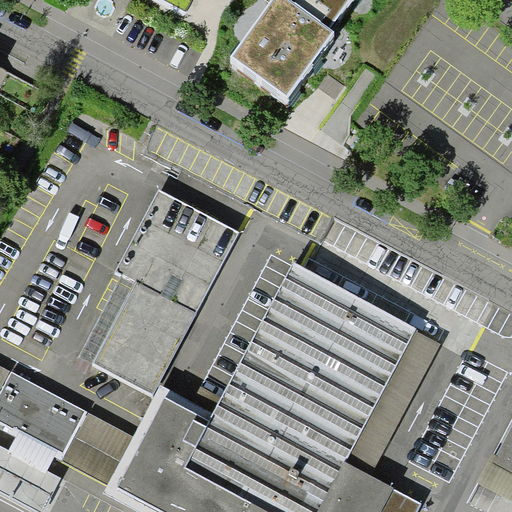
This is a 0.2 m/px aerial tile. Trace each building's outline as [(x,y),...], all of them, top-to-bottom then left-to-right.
[(353,0),(274,0),(277,2),(234,59),(289,99),(335,37),(329,33),(353,0)] [(238,234),(158,192),(115,275),(135,286),(93,364),(152,395),(238,234)] [(160,387),(133,437),(109,483),(103,494),(136,511),(420,511),(422,509),(369,481),(442,343),(293,265),(213,415),(160,387)] [(0,393),(11,373),(0,366),(0,393)] [(61,457),(85,412),(11,373),(0,393),(0,424),(19,435),(61,457)] [(133,437),(85,412),(61,457),(109,483),(133,437)] [(511,425),(484,479),(511,493),(511,425)] [(59,461),(61,457),(19,435),(14,446),(9,455),(0,450),(0,493),(34,511),(43,511),(60,481),(47,474),(51,466),(55,459),(59,461)]
